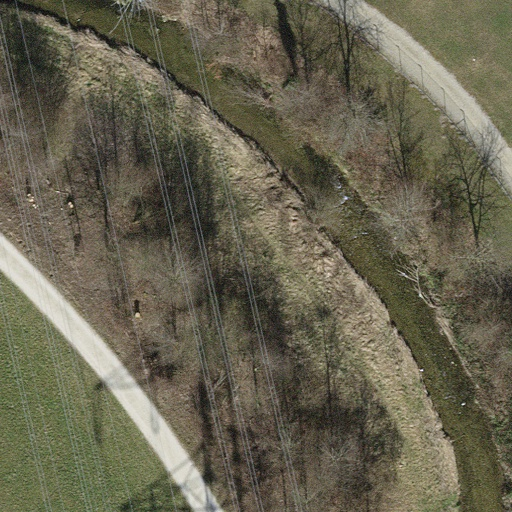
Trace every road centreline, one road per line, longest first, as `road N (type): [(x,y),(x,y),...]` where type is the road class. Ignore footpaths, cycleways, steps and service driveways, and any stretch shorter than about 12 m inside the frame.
road 1 (track): [(211,511),(124,385),(0,250)]
road 2 (track): [(511,164),(437,76),(346,0)]
